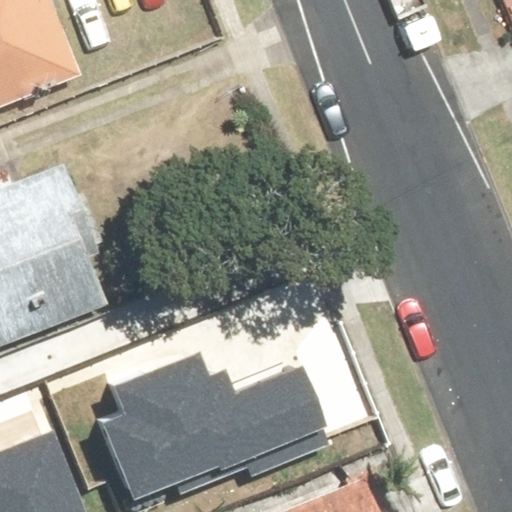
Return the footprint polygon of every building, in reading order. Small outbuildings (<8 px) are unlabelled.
[(0,0),(0,104),(80,73),(52,0),(0,0)] [(64,170),(0,190),(0,343),(107,306),(64,170)] [(106,423),(135,500),(171,486),(176,498),(248,472),(251,480),(335,448),(304,365),(233,391),(227,374),(213,379),(203,352),(123,382),(135,413),(106,423)] [(0,455),(0,511),(83,511),(52,434),(0,455)] [(379,511),(365,479),(284,511),(379,511)]
